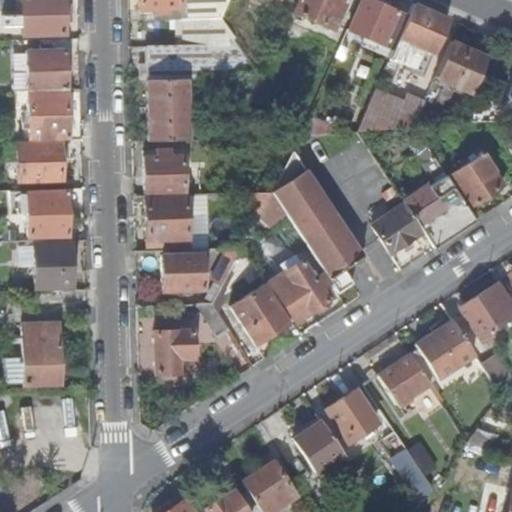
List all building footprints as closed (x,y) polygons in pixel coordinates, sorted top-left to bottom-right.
[(20,0),(21,15),(3,16),(3,27),(21,27),(21,36),(64,35),(62,0),(20,0)] [(180,5),(180,18),(218,18),(226,0),(137,0),(138,5),(145,5),(145,11),(157,11),(158,5),(180,5)] [(337,0),(296,0),(292,12),(326,27),(337,0)] [(364,0),(357,0),(338,46),(347,50),(355,32),(391,49),(405,18),(364,0)] [(428,60),(447,18),(412,3),(405,18),(391,49),(383,68),(395,72),(401,59),(407,62),(410,53),(428,60)] [(222,78),(259,77),(252,67),(218,18),(180,18),(145,19),(145,36),(138,37),(138,80),(146,81),(186,79),(207,79),(222,78)] [(68,51),(68,39),(39,40),(40,51),(65,50),(68,51)] [(482,57),(448,41),(432,78),(467,93),(482,57)] [(66,85),(65,50),(40,51),(26,51),(26,87),(66,85)] [(252,67),(259,77),(267,60),(256,55),(252,67)] [(511,111),(511,76),(497,85),(511,111)] [(222,88),(222,78),(207,79),(207,88),(222,88)] [(147,140),(187,139),(186,79),(146,81),(147,140)] [(356,131),(412,126),(426,92),(413,86),(398,121),(366,107),(356,131)] [(67,139),(66,90),(27,91),(27,123),(22,124),(22,130),(27,130),(28,140),(67,139)] [(365,155),(350,132),(298,137),(291,150),(316,187),(365,155)] [(18,180),(60,179),(59,143),(17,144),(18,180)] [(143,191),(184,190),(183,149),(154,149),(155,155),(142,154),(143,191)] [(328,281),(336,293),(353,282),(343,268),(361,255),(316,187),(291,150),(270,191),(281,209),(321,270),(328,281)] [(445,177),(466,208),(502,184),(481,153),(445,177)] [(432,247),(473,220),(466,208),(445,177),(433,158),(423,165),(433,183),(403,203),(420,229),(432,247)] [(25,193),(25,190),(10,191),(10,213),(25,213),(25,236),(67,235),(65,192),(25,193)] [(270,191),(260,210),(267,219),(281,209),(270,191)] [(144,250),(225,248),(225,243),(201,243),(201,238),(187,238),(187,197),(143,198),(144,250)] [(387,252),(420,229),(403,203),(372,223),(369,225),(387,252)] [(32,290),(70,288),(69,242),(30,243),(32,290)] [(202,289),(202,252),(161,254),(161,290),(202,289)] [(323,285),(328,281),(321,270),(317,274),(307,260),(270,284),(294,322),(296,320),(298,323),(310,315),(308,312),(330,296),(323,285)] [(511,307),(496,283),(467,302),(473,311),(464,318),(481,345),(491,339),(486,332),(511,314),(511,307)] [(287,322),(262,285),(230,306),(255,344),(287,322)] [(214,335),(226,327),(211,303),(195,304),(214,335)] [(473,354),(450,319),(413,344),(435,379),(473,354)] [(23,386),(59,385),(57,325),(21,325),(23,386)] [(155,372),(182,372),(182,356),(197,356),(196,328),(153,330),(155,372)] [(223,333),(214,339),(231,361),(240,354),(223,333)] [(427,384),(407,354),(376,375),(395,405),(427,384)] [(481,365),(500,394),(511,380),(495,355),(481,365)] [(354,389),(325,408),(333,420),(329,424),(334,433),(340,429),(347,440),(376,422),(354,389)] [(29,429),(29,396),(20,396),(20,429),(29,429)] [(342,454),(319,419),(291,437),(314,473),(342,454)] [(477,428),(467,442),(485,448),(495,434),(477,428)] [(419,442),(406,450),(422,475),(434,467),(419,442)] [(406,450),(404,448),(389,457),(418,503),(430,487),(422,475),(406,450)] [(272,462),(242,481),(247,489),(261,511),(270,511),(295,496),(272,462)] [(259,511),(261,511),(247,489),(236,496),(231,488),(203,507),(206,511),(259,511)] [(193,511),(190,508),(187,511),(180,500),(161,511),(193,511)]
